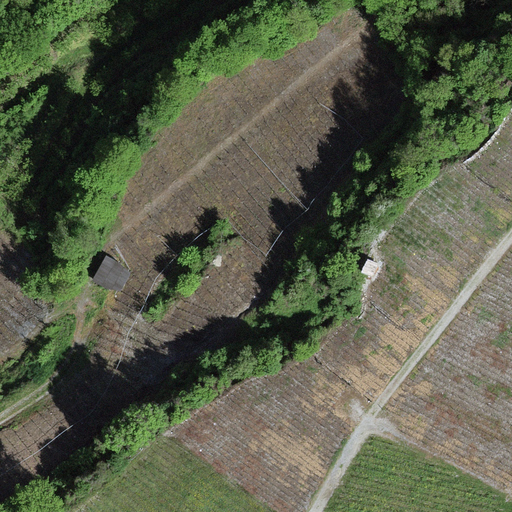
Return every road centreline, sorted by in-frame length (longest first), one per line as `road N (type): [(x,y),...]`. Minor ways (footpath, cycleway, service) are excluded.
road 1 (track): [(313,511),(367,421),(511,236)]
road 2 (track): [(0,421),(68,371),(95,311)]
